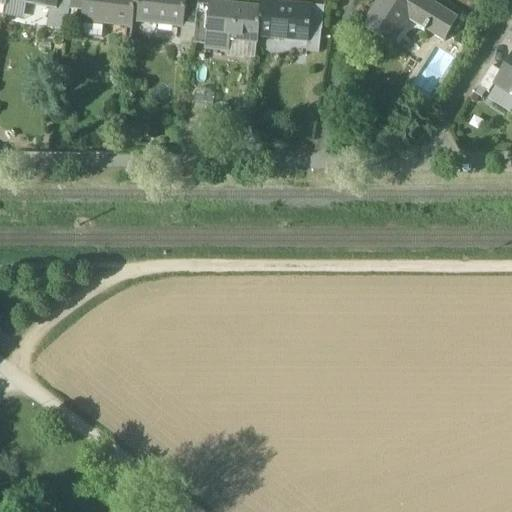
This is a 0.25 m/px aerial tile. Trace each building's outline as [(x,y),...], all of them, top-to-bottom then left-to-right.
[(71,0),(58,0),(57,8),(56,8),(51,31),(66,33),(71,0)] [(71,0),(70,12),(82,14),(83,0),(71,0)] [(134,0),(83,0),(82,14),(81,25),(85,26),(103,28),(106,28),(106,23),(132,26),(132,25),(134,0)] [(186,0),(134,0),(132,25),(158,28),(159,24),(183,26),(186,0)] [(423,0),(380,0),(362,30),(391,48),(408,21),(419,28),(416,32),(424,36),(426,33),(443,44),(457,22),(423,0)] [(210,6),(198,5),(195,29),(207,31),(210,6)] [(312,10),(261,5),(260,11),(258,40),(284,43),(284,39),(309,41),(310,31),(312,10)] [(260,11),(210,6),(207,31),(206,41),(207,41),(233,44),(233,39),(257,42),(258,40),(260,11)] [(85,26),(82,39),(101,42),(103,28),(85,26)] [(207,31),(195,29),(193,47),(207,48),(207,41),(206,41),(207,31)] [(322,33),(310,31),(309,41),(308,45),(307,55),(320,56),(322,33)] [(511,57),(501,75),(494,87),(511,98),(511,57)] [(491,69),(479,89),(489,95),(494,87),(501,75),(491,69)]
